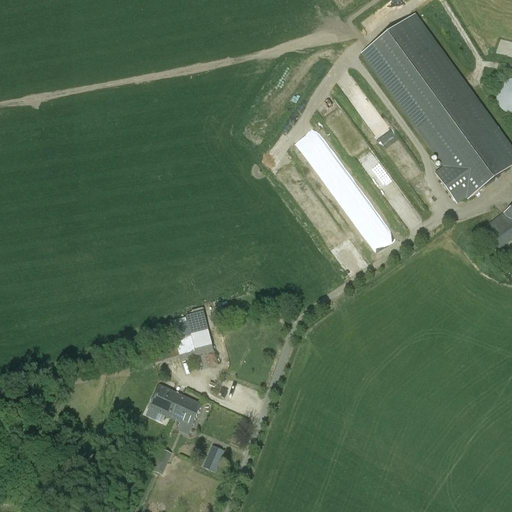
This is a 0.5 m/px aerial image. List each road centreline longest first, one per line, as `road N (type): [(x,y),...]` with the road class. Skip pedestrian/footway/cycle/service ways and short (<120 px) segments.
road 1 (unclassified): [(229,511),(302,318),(342,291)]
road 2 (track): [(420,0),(348,59),(278,150)]
